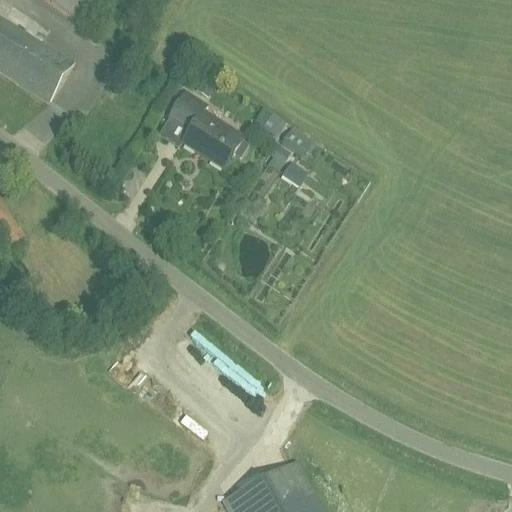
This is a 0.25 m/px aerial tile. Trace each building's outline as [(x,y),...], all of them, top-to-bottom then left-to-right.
[(86,0),(44,0),(75,19),(86,0)] [(0,71),(50,103),(74,66),(0,19),(0,71)] [(225,172),(235,157),(240,160),(248,148),(242,144),(244,142),(202,115),(206,108),(184,95),(169,119),(190,132),(182,145),(225,172)] [(294,174),(306,184),(316,173),(303,163),(294,174)] [(196,374),(222,389),(236,365),(210,349),(196,374)] [(144,380),(131,364),(121,372),(135,388),(144,380)] [(164,393),(157,402),(181,421),(188,412),(164,393)] [(297,465),(224,503),(229,511),(286,511),(314,498),(297,465)] [(321,511),(314,498),(286,511),(321,511)]
